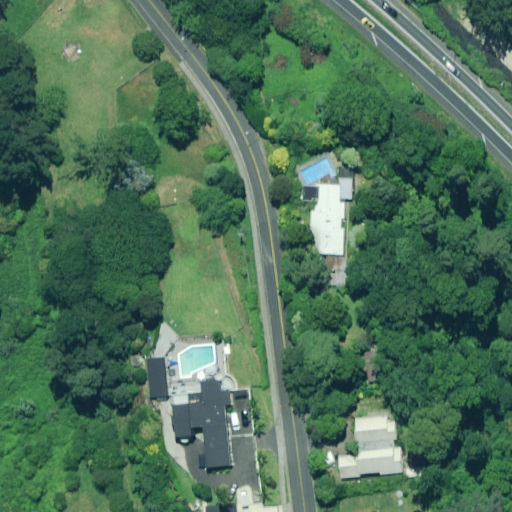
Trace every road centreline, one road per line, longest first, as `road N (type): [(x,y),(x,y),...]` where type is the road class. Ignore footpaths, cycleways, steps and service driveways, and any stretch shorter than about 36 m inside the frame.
road 1 (residential): [(146,0),(229,107),(253,158),(305,511)]
road 2 (trunk): [(511,159),(332,0)]
road 3 (trunk): [(378,0),(511,126)]
